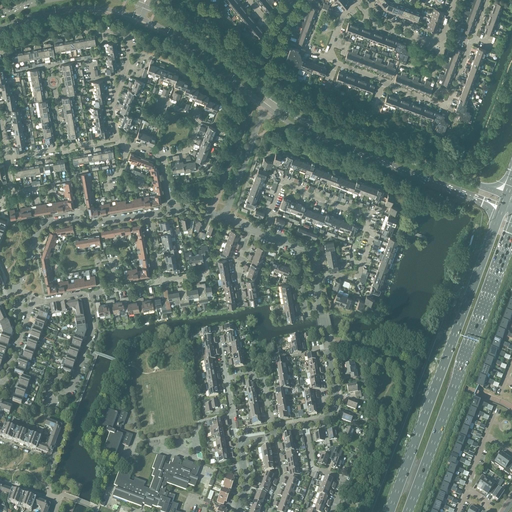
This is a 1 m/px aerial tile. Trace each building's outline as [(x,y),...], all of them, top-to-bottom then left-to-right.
[(233,0),(229,4),(233,9),(240,3),(237,0),(237,1),(235,0),(233,0)] [(262,0),(259,3),(263,8),(272,0),(268,0),(267,0),(262,0)] [(273,0),(272,0),(263,8),(267,13),(274,7),(271,5),(275,2),(273,0)] [(346,0),(345,0),(339,5),(343,10),(350,5),(348,3),(349,2),(346,0)] [(381,5),(384,9),(389,1),(388,0),(382,0),(376,6),(378,7),(381,5)] [(388,14),(390,15),(394,3),(389,1),(384,9),(389,11),(388,14)] [(472,5),(471,8),(479,11),(481,5),(469,1),(468,3),(472,5)] [(494,6),(493,8),(501,11),(503,5),(495,2),(493,6),(494,6)] [(233,9),(237,14),(243,9),(242,7),(242,6),(240,3),(233,9)] [(394,13),(396,14),(399,5),(394,3),(390,15),(392,16),(394,13)] [(398,18),(400,19),(404,7),(399,5),(396,14),(399,15),(398,18)] [(304,9),(303,11),(316,16),(318,10),(309,7),(308,10),(304,9)] [(404,16),(407,17),(410,9),(404,7),(400,19),(402,20),(404,16)] [(434,8),(432,14),(444,18),(446,13),(441,11),(434,8)] [(465,10),(464,12),(477,17),(479,11),(471,8),(470,11),(465,10)] [(491,10),(490,14),(498,17),(501,11),(493,8),(492,10),(491,10)] [(237,14),(241,19),(248,13),(245,10),(243,9),(237,14)] [(408,22),(410,23),(415,11),(410,9),(407,17),(409,18),(408,22)] [(306,15),(305,19),(313,22),(316,16),(303,11),(302,14),(306,15)] [(415,11),(410,23),(413,24),(414,20),(417,21),(420,13),(415,11)] [(468,16),(467,20),(475,23),(477,17),(464,12),(463,15),(468,16)] [(241,19),(245,24),(251,18),(250,17),(250,16),(248,13),(241,19)] [(432,14),(430,19),(439,22),(440,20),(443,21),(444,18),(432,14)] [(489,18),(489,20),(496,23),(498,17),(490,14),(489,17),(489,18)] [(245,24),(249,28),(256,23),(253,20),(251,18),(245,24)] [(299,20),(298,23),(311,28),(313,22),(305,19),(304,22),(299,20)] [(430,19),(429,24),(441,28),(442,25),(438,24),(439,22),(430,19)] [(461,22),(460,24),(473,29),(475,23),(467,20),(465,23),(461,22)] [(487,22),(486,26),(494,29),(496,23),(489,20),(488,22),(487,22)] [(249,28),(253,33),(259,28),(258,26),(259,26),(256,23),(249,28)] [(302,27),(301,30),(309,33),(311,28),(298,23),(297,25),(302,27)] [(346,31),(352,33),(354,26),(352,25),(353,24),(349,23),(346,31)] [(429,24),(427,29),(439,33),(441,28),(429,24)] [(473,29),(460,24),(459,27),(463,28),(462,32),(470,35),(473,29)] [(352,33),(358,35),(361,27),(357,26),(357,27),(354,26),(352,33)] [(486,26),(484,29),(485,30),(484,32),(492,35),(494,29),(486,26)] [(358,35),(363,38),(366,30),(364,29),(361,27),(358,35)] [(259,28),(253,33),(257,38),(264,33),(261,29),(261,30),(259,28)] [(295,32),(294,35),(307,39),(309,33),(301,30),(299,34),(295,32)] [(363,38),(369,40),(372,32),(369,30),(368,31),(366,30),(363,38)] [(369,40),(375,42),(378,35),(376,34),(376,33),(372,32),(369,40)] [(307,39),(294,35),(293,37),(298,39),(296,43),(305,46),(307,39)] [(375,42),(381,44),(385,36),(381,35),(380,35),(378,35),(375,42)] [(381,44),(387,46),(390,39),(388,38),(388,37),(385,36),(381,44)] [(387,46),(393,49),(396,40),(392,39),(392,40),(390,39),(387,46)] [(396,40),(393,49),(395,49),(395,51),(398,52),(397,56),(398,56),(398,59),(402,60),(401,63),(405,64),(407,58),(406,58),(408,54),(410,55),(411,52),(405,50),(406,47),(405,46),(406,43),(403,42),(403,44),(399,42),(399,41),(396,40)] [(296,66),(300,67),(303,59),(301,58),(301,57),(299,56),(298,54),(299,52),(297,51),(298,49),(296,48),(297,45),(291,43),(289,50),(285,61),(297,65),(296,66)] [(356,49),(353,48),(352,52),(348,51),(345,59),(351,62),(356,49)] [(448,50),(447,52),(460,57),(462,51),(454,48),(453,51),(448,50)] [(478,48),(476,54),(485,57),(486,53),(485,53),(486,50),(478,48)] [(358,50),(356,49),(351,62),(357,64),(360,56),(357,54),(358,50)] [(357,64),(363,66),(368,53),(365,52),(363,57),(360,56),(357,64)] [(451,57),(450,60),(458,63),(460,57),(447,52),(447,55),(451,57)] [(363,66),(369,68),(372,60),(368,59),(370,54),(368,53),(363,66)] [(476,54),(474,60),(482,62),(482,60),(483,61),(485,57),(476,54)] [(369,68),(375,70),(380,58),(377,57),(375,61),(372,60),(369,68)] [(375,70),(381,73),(384,64),(380,63),(382,59),(380,58),(375,70)] [(304,68),(306,69),(309,61),(303,59),(300,67),(303,69),(304,68)] [(145,69),(141,79),(144,81),(147,72),(153,74),(156,67),(153,66),(154,64),(153,64),(154,61),(151,60),(148,70),(145,69)] [(444,62),(443,64),(456,69),(458,63),(450,60),(448,63),(444,62)] [(474,60),(472,66),(480,69),(482,65),(481,65),(482,62),(474,60)] [(308,70),(311,72),(314,64),(309,61),(306,69),(308,70)] [(381,73),(387,75),(391,62),(389,61),(387,66),(384,64),(381,73)] [(391,62),(387,75),(393,77),(396,69),(392,67),(394,63),(391,62)] [(315,72),(318,73),(320,66),(314,64),(311,72),(315,73),(315,72)] [(447,68),(445,72),(454,75),(456,69),(443,64),(442,67),(447,68)] [(152,77),(157,79),(158,76),(162,67),(160,66),(158,67),(156,67),(153,74),(152,77)] [(320,66),(318,73),(320,74),(319,75),(323,76),(327,68),(320,66)] [(472,66),(470,71),(477,74),(478,72),(479,72),(480,69),(472,66)] [(158,76),(164,78),(167,71),(165,70),(164,68),(162,67),(158,76)] [(163,81),(169,83),(170,80),(173,73),(167,71),(164,78),(163,81)] [(401,76),(397,74),(394,82),(400,85),(405,72),(402,71),(401,76)] [(470,71),(467,77),(476,81),(477,77),(476,76),(477,74),(470,71)] [(336,80),(342,82),(345,74),(341,72),(341,73),(339,72),(336,80)] [(400,85),(406,87),(409,79),(406,77),(407,73),(405,72),(400,85)] [(440,74),(439,76),(452,81),(454,75),(445,72),(444,75),(440,74)] [(170,80),(175,82),(175,83),(177,78),(178,75),(173,73),(170,80)] [(342,82),(348,84),(351,77),(348,76),(349,75),(345,74),(342,82)] [(406,87),(412,89),(417,76),(414,75),(412,80),(409,79),(406,87)] [(412,89),(418,91),(421,83),(417,82),(419,77),(417,76),(412,89)] [(452,81),(439,76),(438,79),(442,80),(441,84),(449,87),(452,81)] [(348,84),(354,86),(357,78),(353,77),(353,78),(351,77),(348,84)] [(467,77),(465,83),(473,86),(474,84),(476,81),(467,77)] [(174,86),(180,88),(183,80),(177,78),(175,83),(175,82),(174,86)] [(354,86),(360,89),(362,81),(360,80),(361,80),(357,78),(354,86)] [(136,79),(133,85),(141,88),(143,82),(136,79)] [(180,88),(185,90),(187,86),(188,84),(188,82),(183,80),(180,88)] [(418,91),(424,94),(428,81),(426,80),(424,84),(421,83),(418,91)] [(360,89),(366,91),(369,83),(365,81),(365,82),(362,81),(360,89)] [(428,81),(424,94),(430,96),(433,87),(429,86),(431,82),(428,81)] [(369,83),(366,91),(372,93),(374,86),(372,85),(372,84),(369,83)] [(465,83),(463,89),(471,92),(473,89),(472,88),(473,86),(465,83)] [(133,85),(131,91),(136,92),(136,93),(139,94),(141,88),(133,85)] [(187,94),(190,95),(193,88),(187,86),(185,90),(184,93),(183,95),(186,96),(187,94)] [(190,95),(195,97),(197,92),(198,92),(198,90),(193,88),(190,95)] [(124,92),(123,94),(134,98),(136,93),(136,92),(131,91),(128,89),(127,93),(124,92)] [(463,89),(461,95),(468,98),(469,96),(470,96),(471,92),(463,89)] [(194,100),(200,102),(203,94),(198,92),(197,92),(195,97),(194,100)] [(125,98),(124,101),(132,104),(134,98),(123,94),(122,96),(125,98)] [(200,102),(206,104),(207,100),(208,100),(209,96),(203,94),(200,102)] [(384,102),(390,104),(393,97),(391,96),(391,95),(387,94),(384,102)] [(459,97),(458,101),(466,104),(468,98),(461,95),(460,97),(459,97)] [(390,104),(396,107),(399,98),(396,97),(395,98),(393,97),(390,104)] [(396,107),(402,109),(405,101),(403,101),(403,100),(399,98),(396,107)] [(98,100),(95,100),(96,103),(94,103),(94,107),(104,105),(103,102),(105,102),(105,99),(104,99),(98,100)] [(204,107),(210,109),(213,102),(208,100),(207,100),(206,104),(204,107)] [(17,101),(7,103),(8,106),(6,106),(6,109),(16,108),(15,105),(17,105),(17,101)] [(119,103),(119,105),(130,109),(132,104),(124,101),(123,104),(119,103)] [(402,109),(408,111),(411,103),(407,101),(407,102),(405,101),(402,109)] [(466,104),(458,101),(457,104),(458,104),(456,108),(454,107),(453,110),(457,111),(456,113),(460,114),(458,120),(460,121),(461,119),(465,120),(465,121),(470,123),(472,119),(469,118),(471,114),(469,113),(469,112),(466,110),(467,107),(465,106),(466,104)] [(213,102),(210,109),(209,112),(215,114),(219,104),(213,102)] [(408,111),(414,113),(417,106),(415,105),(415,104),(411,103),(408,111)] [(120,112),(124,114),(125,114),(127,115),(128,115),(130,109),(119,105),(118,108),(121,109),(120,112)] [(414,113),(420,115),(423,107),(419,106),(419,107),(417,106),(414,113)] [(420,115),(426,118),(429,110),(426,109),(427,108),(423,107),(420,115)] [(426,118),(432,120),(435,111),(431,110),(431,111),(429,110),(426,118)] [(435,111),(432,120),(434,121),(433,122),(437,123),(436,127),(437,127),(436,130),(441,131),(440,134),(444,135),(446,130),(445,129),(446,126),(448,126),(449,123),(444,121),(445,118),(444,117),(445,114),(442,113),(441,115),(438,113),(435,111)] [(120,116),(119,118),(130,122),(132,116),(128,115),(127,115),(125,114),(124,114),(123,117),(120,116)] [(130,122),(119,118),(118,121),(122,122),(120,125),(126,127),(125,130),(130,132),(131,129),(128,128),(130,122)] [(208,126),(206,132),(216,136),(218,130),(208,126)] [(100,131),(100,132),(101,134),(99,135),(100,138),(109,136),(109,133),(110,133),(110,130),(107,130),(100,131)] [(136,139),(142,141),(145,134),(139,132),(136,139)] [(206,132),(204,137),(214,141),(216,136),(206,132)] [(142,141),(147,143),(150,136),(145,134),(142,141)] [(150,136),(147,143),(153,146),(156,138),(150,136)] [(204,137),(202,143),(212,147),(214,141),(204,137)] [(202,143),(200,149),(208,152),(210,152),(212,147),(202,143)] [(200,149),(198,154),(206,157),(208,152),(200,149)] [(130,163),(135,165),(138,157),(133,155),(134,154),(131,153),(128,160),(131,161),(130,163)] [(281,155),(276,153),(273,161),(278,164),(280,158),(281,155)] [(196,160),(195,160),(200,166),(203,163),(206,157),(197,154),(196,156),(197,158),(196,160)] [(179,155),(176,156),(179,173),(184,172),(184,170),(184,169),(183,163),(183,161),(180,162),(179,155)] [(285,160),(284,164),(289,166),(292,157),(287,155),(286,155),(285,155),(284,155),(283,156),(282,157),(281,158),(285,160)] [(141,164),(144,165),(146,159),(143,158),(143,159),(138,157),(135,165),(140,167),(141,164)] [(289,166),(295,168),(298,159),(292,157),(289,166)] [(271,167),(273,162),(264,158),(262,164),(265,165),(271,167)] [(145,169),(150,170),(152,164),(153,164),(153,163),(148,161),(149,160),(146,159),(144,165),(146,166),(145,169)] [(295,168),(300,170),(303,161),(298,159),(295,168)] [(195,161),(189,162),(190,170),(196,169),(196,168),(200,166),(195,160),(195,161)] [(300,170),(305,172),(309,163),(303,161),(300,170)] [(305,172),(311,174),(313,167),(314,165),(309,163),(305,172)] [(265,177),(267,172),(263,170),(265,166),(263,165),(262,165),(261,166),(260,166),(260,167),(259,168),(258,168),(256,174),(265,177)] [(310,175),(315,177),(319,169),(313,167),(311,174),(310,175)] [(154,175),(154,178),(161,177),(160,174),(159,174),(158,169),(150,170),(151,176),(154,175)] [(315,177),(321,179),(324,171),(319,169),(315,177)] [(329,173),(324,171),(321,179),(326,181),(329,173)] [(82,177),(83,182),(91,181),(90,175),(88,176),(87,173),(86,173),(81,174),(81,177),(82,177)] [(326,181),(331,183),(335,175),(329,173),(326,181)] [(263,182),(265,177),(256,174),(254,179),(263,182)] [(331,183),(337,185),(340,177),(335,175),(331,183)] [(152,181),(153,186),(161,185),(160,180),(161,180),(161,177),(154,178),(155,181),(152,181)] [(337,185),(342,187),(345,179),(340,177),(337,185)] [(261,188),(263,182),(254,179),(252,185),(261,188)] [(342,187),(347,189),(351,181),(345,179),(342,187)] [(83,187),(83,190),(90,189),(90,186),(92,186),(91,181),(83,182),(84,187),(83,187)] [(347,189),(353,191),(356,183),(351,181),(347,189)] [(353,192),(358,194),(359,191),(362,183),(356,181),(356,183),(353,191),(353,192)] [(63,186),(64,191),(72,190),(71,185),(72,185),(72,182),(65,183),(66,186),(63,186)] [(359,191),(364,194),(367,185),(362,183),(359,191)] [(161,185),(153,186),(154,191),(156,191),(157,194),(163,193),(163,189),(162,190),(161,185)] [(259,193),(261,188),(252,185),(250,190),(259,193)] [(364,194),(369,196),(373,187),(367,185),(364,194)] [(369,196),(375,198),(378,189),(373,187),(369,196)] [(85,193),(86,198),(94,196),(93,191),(91,192),(90,189),(83,190),(84,193),(85,193)] [(375,198),(380,200),(382,195),(382,196),(383,191),(378,189),(375,198)] [(72,190),(64,191),(65,196),(67,196),(68,199),(75,198),(74,195),(73,195),(72,190)] [(257,198),(259,193),(250,190),(249,195),(257,198)] [(152,196),(152,199),(153,205),(157,205),(157,204),(158,203),(158,205),(162,204),(161,198),(163,198),(162,194),(152,196)] [(382,195),(380,200),(383,201),(383,202),(390,205),(394,197),(388,194),(387,197),(382,196),(382,195)] [(255,204),(257,198),(249,195),(247,201),(255,204)] [(94,196),(86,198),(87,203),(86,203),(86,206),(93,205),(92,202),(95,201),(94,196)] [(144,197),(144,200),(145,206),(150,205),(150,206),(153,205),(152,199),(150,199),(149,197),(144,197)] [(141,198),(136,199),(137,207),(142,206),(143,207),(146,207),(145,206),(144,200),(142,201),(141,198)] [(285,211),(286,209),(289,200),(283,198),(279,209),(285,211)] [(68,203),(65,204),(66,210),(69,210),(69,209),(71,208),(71,209),(74,209),(73,203),(75,203),(75,199),(67,201),(68,203)] [(131,202),(129,203),(130,209),(133,209),(133,208),(137,207),(136,199),(131,200),(131,202)] [(286,209),(291,211),(294,202),(289,200),(286,209)] [(62,201),(57,202),(58,210),(63,210),(63,211),(66,210),(65,204),(62,204),(62,201)] [(125,201),(120,202),(122,210),(127,209),(127,210),(130,209),(129,203),(126,203),(125,201)] [(253,209),(255,204),(247,201),(244,206),(253,209)] [(52,206),(49,206),(50,213),(53,212),(53,211),(58,210),(57,202),(52,203),(52,206)] [(116,205),(113,206),(114,212),(117,212),(117,210),(122,210),(120,202),(115,202),(116,205)] [(291,211),(296,213),(299,204),(294,202),(291,211)] [(110,203),(105,204),(106,212),(111,212),(111,213),(114,212),(113,206),(110,206),(110,203)] [(301,216),(306,218),(309,210),(306,209),(308,204),(306,203),(305,206),(304,208),(302,215),(301,215),(301,216)] [(46,204),(41,205),(42,213),(47,212),(47,213),(50,213),(49,206),(47,207),(46,204)] [(100,208),(97,208),(98,215),(101,214),(101,213),(106,212),(105,204),(99,205),(100,208)] [(296,213),(301,215),(302,215),(304,208),(305,206),(299,204),(296,213)] [(36,209),(34,209),(35,216),(38,215),(38,214),(42,213),(41,205),(36,206),(36,209)] [(399,208),(390,205),(387,213),(389,213),(388,216),(392,218),(394,213),(397,214),(399,208)] [(98,215),(97,208),(94,209),(94,206),(86,207),(87,211),(89,211),(90,216),(93,216),(93,215),(95,214),(95,215),(98,215)] [(30,207),(25,208),(27,216),(31,215),(32,216),(35,216),(34,209),(31,210),(30,207)] [(306,218),(312,220),(316,207),(314,207),(312,211),(309,210),(306,218)] [(312,220),(317,222),(320,214),(317,213),(319,208),(316,207),(312,220)] [(21,211),(18,212),(19,218),(22,218),(22,217),(27,216),(25,208),(20,209),(21,211)] [(19,218),(18,212),(15,212),(15,210),(9,210),(11,219),(16,218),(16,219),(19,218)] [(256,210),(254,215),(262,219),(264,213),(266,214),(267,212),(263,210),(262,212),(256,210)] [(322,224),(323,223),(325,216),(326,214),(327,211),(325,211),(323,215),(320,214),(317,222),(322,224)] [(323,223),(328,225),(331,216),(326,214),(325,216),(323,223)] [(328,225),(334,227),(337,218),(331,216),(328,225)] [(388,216),(386,222),(395,225),(397,219),(392,218),(388,216)] [(274,223),(283,226),(285,221),(276,217),(274,223)] [(182,219),(183,228),(190,227),(188,218),(182,219)] [(334,227),(339,229),(342,220),(337,218),(334,227)] [(195,228),(201,231),(204,222),(198,220),(195,228)] [(339,229),(344,231),(347,222),(342,220),(339,229)] [(166,229),(167,232),(174,230),(173,224),(169,225),(169,221),(160,223),(161,230),(166,229)] [(344,231),(350,233),(353,224),(347,222),(344,231)] [(386,222),(384,227),(393,230),(395,225),(386,222)] [(140,223),(135,224),(136,226),(133,226),(133,231),(136,230),(137,233),(144,232),(143,228),(141,228),(140,223)] [(70,226),(65,227),(66,235),(71,234),(71,232),(74,231),(72,224),(69,225),(70,226)] [(129,226),(125,227),(126,235),(131,234),(131,231),(133,231),(133,226),(136,226),(135,224),(129,225),(129,226)] [(207,233),(213,235),(216,226),(210,224),(207,233)] [(353,224),(350,233),(355,235),(358,226),(353,224)] [(120,226),(116,227),(118,234),(120,233),(121,236),(126,235),(125,227),(120,228),(120,226)] [(58,234),(57,227),(51,228),(49,232),(55,235),(56,234),(58,234)] [(60,227),(57,227),(58,234),(60,233),(61,236),(66,235),(65,227),(60,228),(60,227)] [(114,229),(109,229),(110,238),(115,237),(115,234),(118,234),(116,227),(113,227),(114,229)] [(393,230),(384,227),(382,233),(391,236),(393,230)] [(298,228),(296,233),(305,236),(307,231),(298,228)] [(110,238),(109,229),(104,230),(104,229),(101,230),(102,236),(105,236),(105,238),(110,238)] [(162,236),(163,242),(172,241),(171,237),(175,237),(174,230),(167,232),(167,235),(162,236)] [(231,231),(229,236),(238,240),(239,236),(244,238),(245,236),(231,231)] [(307,237),(315,240),(317,235),(309,231),(307,237)] [(55,235),(49,232),(48,235),(49,235),(48,240),(56,243),(57,238),(55,237),(55,235)] [(136,238),(136,243),(145,241),(144,237),(145,236),(144,233),(138,234),(138,237),(136,238)] [(88,238),(83,239),(85,247),(90,246),(89,244),(92,243),(91,236),(88,237),(88,238)] [(94,236),(91,236),(92,243),(95,243),(95,245),(101,244),(99,236),(94,237),(94,236)] [(229,236),(227,242),(241,247),(242,245),(237,243),(238,240),(229,236)] [(390,237),(388,243),(396,246),(398,241),(390,237)] [(85,247),(83,239),(78,240),(78,239),(75,239),(75,241),(76,246),(79,245),(80,248),(85,247)] [(45,244),(44,247),(50,249),(51,247),(54,247),(56,243),(48,240),(46,244),(45,244)] [(140,247),(140,250),(147,249),(146,246),(145,246),(145,241),(136,243),(137,248),(140,247)] [(170,248),(170,251),(177,250),(176,244),(174,244),(173,241),(172,241),(163,242),(164,249),(170,248)] [(227,242),(225,248),(234,251),(235,247),(240,249),(241,247),(227,242)] [(388,243),(386,248),(394,251),(396,246),(388,243)] [(199,254),(195,254),(197,263),(204,262),(203,257),(206,256),(205,253),(208,252),(207,245),(201,246),(201,250),(198,250),(199,254)] [(257,249),(255,252),(265,256),(267,250),(253,245),(252,247),(257,249)] [(49,252),(50,249),(44,247),(43,250),(44,250),(43,253),(51,256),(52,253),(49,252)] [(234,251),(225,248),(223,253),(237,258),(237,256),(233,255),(234,251)] [(386,248),(384,254),(392,257),(394,251),(386,248)] [(138,253),(139,259),(147,257),(146,252),(148,252),(147,249),(140,250),(141,253),(138,253)] [(165,255),(167,262),(175,261),(175,257),(178,256),(177,250),(170,251),(171,254),(165,255)] [(197,263),(195,254),(192,255),(191,251),(185,253),(186,259),(189,259),(190,264),(197,263)] [(249,254),(249,256),(263,261),(265,256),(255,252),(254,256),(249,254)] [(384,254),(382,259),(390,262),(392,257),(384,254)] [(253,260),(251,263),(259,266),(259,267),(260,267),(263,261),(249,256),(248,258),(253,260)] [(147,257),(139,259),(140,264),(143,263),(143,266),(150,265),(149,262),(148,262),(147,257)] [(42,267),(49,266),(48,263),(51,263),(50,258),(42,259),(42,264),(41,264),(42,267)] [(382,259),(380,264),(388,267),(390,262),(382,259)] [(175,261),(167,262),(168,269),(173,268),(174,274),(181,273),(179,263),(176,264),(175,261)] [(272,276),(274,276),(279,264),(273,262),(270,270),(274,271),(272,276)] [(245,265),(244,267),(257,272),(259,267),(259,266),(251,263),(250,267),(248,266),(245,265)] [(278,272),(282,274),(284,266),(279,264),(274,276),(276,277),(278,272)] [(380,264),(378,270),(386,273),(388,267),(380,264)] [(219,267),(220,273),(229,272),(228,268),(230,268),(233,268),(233,265),(219,267)] [(44,270),(44,275),(53,273),(52,268),(49,269),(49,266),(42,267),(42,270),(44,270)] [(284,266),(282,274),(285,275),(283,280),(286,281),(290,268),(284,266)] [(143,270),(140,271),(141,275),(144,275),(144,277),(150,276),(149,270),(151,270),(150,267),(143,268),(143,270)] [(257,272),(244,267),(243,270),(246,271),(246,270),(248,271),(247,275),(255,278),(257,272)] [(137,269),(132,270),(133,278),(138,277),(138,278),(144,277),(144,275),(141,275),(140,271),(137,271),(137,269)] [(133,278),(132,270),(127,271),(127,273),(124,274),(125,280),(129,280),(128,279),(133,278)] [(378,270),(376,275),(384,278),(386,273),(378,270)] [(53,273),(44,275),(45,280),(44,280),(45,283),(51,282),(51,279),(54,278),(53,273)] [(376,275),(374,280),(382,283),(384,278),(376,275)] [(90,280),(87,280),(88,287),(91,286),(91,285),(96,284),(95,276),(90,277),(90,280)] [(222,285),(224,285),(231,283),(230,283),(230,280),(232,279),(232,280),(235,279),(235,277),(221,279),(222,285)] [(84,278),(79,279),(80,287),(85,286),(85,287),(88,287),(87,280),(84,281),(84,278)] [(74,282),(71,283),(73,289),(76,289),(75,288),(80,287),(79,279),(74,280),(74,282)] [(332,288),(338,291),(340,284),(342,285),(344,281),(342,280),(341,282),(335,280),(332,288)] [(374,280),(372,286),(380,289),(382,283),(374,280)] [(58,285),(56,285),(56,290),(54,290),(54,293),(60,292),(60,290),(65,290),(63,281),(58,282),(58,285)] [(68,281),(63,281),(65,290),(69,289),(70,290),(73,289),(71,283),(69,283),(68,281)] [(56,290),(56,285),(53,286),(52,283),(45,285),(46,288),(48,288),(49,294),(54,293),(54,290),(56,290)] [(280,286),(281,292),(290,290),(290,287),(292,286),(292,287),(295,286),(294,283),(280,286)] [(197,288),(192,289),(193,298),(198,297),(200,304),(204,303),(201,284),(197,285),(197,288)] [(205,284),(201,284),(204,303),(208,302),(207,296),(212,295),(211,286),(206,287),(205,284)] [(372,286),(370,291),(374,293),(378,294),(380,289),(372,286)] [(186,287),(182,288),(185,306),(189,305),(188,299),(193,298),(192,289),(187,290),(186,287)] [(178,291),(173,292),(175,301),(180,300),(181,307),(185,306),(182,288),(178,288),(178,291)] [(168,290),(163,291),(167,313),(171,312),(170,302),(175,301),(173,292),(168,293),(168,290)] [(167,313),(163,291),(159,292),(160,298),(155,299),(156,308),(161,307),(163,313),(167,313)] [(374,293),(370,291),(369,294),(367,293),(364,301),(373,304),(375,299),(372,298),(374,293)] [(334,301),(339,303),(342,295),(337,293),(334,301)] [(151,299),(147,300),(148,311),(154,310),(153,304),(155,304),(153,295),(150,296),(151,299)] [(283,304),(284,304),(284,303),(292,302),(292,298),(294,298),(294,299),(297,298),(296,295),(282,298),(283,304)] [(339,303),(345,305),(348,297),(342,295),(339,303)] [(122,301),(117,302),(119,313),(125,312),(124,309),(126,309),(124,297),(121,298),(122,301)] [(127,297),(124,297),(126,309),(128,309),(129,314),(134,313),(132,302),(128,303),(127,297)] [(142,297),(139,298),(140,307),(142,306),(143,312),(148,311),(147,300),(143,301),(142,297)] [(254,304),(254,306),(259,305),(259,303),(257,297),(249,298),(250,301),(245,302),(245,305),(254,304)] [(350,307),(352,303),(353,299),(348,297),(345,305),(350,307)] [(136,302),(132,302),(134,313),(140,312),(139,307),(140,307),(139,298),(136,298),(136,302)] [(364,301),(357,298),(356,300),(353,299),(352,303),(357,305),(356,308),(361,310),(364,301)] [(113,299),(110,300),(112,311),(113,311),(114,314),(119,313),(117,302),(113,303),(113,299)] [(107,304),(103,305),(105,315),(110,314),(110,312),(112,311),(110,300),(107,300),(107,304)] [(72,310),(74,311),(76,312),(77,318),(85,317),(84,311),(83,311),(82,306),(81,305),(81,304),(81,302),(80,301),(78,302),(77,303),(76,302),(71,303),(71,302),(65,303),(65,304),(66,311),(72,310)] [(235,301),(227,302),(228,309),(228,310),(233,310),(233,308),(237,307),(241,306),(240,303),(235,303),(235,301)] [(105,315),(103,305),(99,305),(98,302),(95,302),(97,311),(98,311),(99,316),(105,315)] [(0,321),(0,323),(8,320),(6,314),(4,315),(2,310),(1,309),(1,308),(1,306),(0,306),(0,321)] [(41,308),(39,313),(48,316),(51,316),(49,307),(41,308)] [(285,309),(286,315),(294,314),(294,310),(296,310),(299,310),(298,307),(285,309)] [(511,313),(506,312),(503,321),(508,323),(511,317),(511,313)] [(36,315),(35,317),(46,321),(48,316),(39,313),(38,315),(36,315)] [(286,315),(288,323),(292,323),(292,321),(305,318),(305,315),(295,316),(294,314),(286,315)] [(36,321),(36,323),(44,326),(46,321),(35,317),(34,320),(36,321)] [(9,319),(8,320),(1,323),(0,323),(0,326),(1,329),(9,325),(8,323),(10,322),(9,319)] [(508,323),(503,321),(499,330),(505,332),(507,326),(511,328),(511,324),(508,323)] [(33,325),(32,327),(42,331),(44,326),(36,323),(35,326),(33,325)] [(225,331),(226,333),(234,332),(232,324),(227,325),(228,327),(219,328),(220,332),(225,331)] [(10,328),(9,325),(1,329),(3,333),(11,330),(13,329),(12,327),(10,328)] [(33,331),(32,333),(40,337),(42,331),(32,327),(31,330),(33,331)] [(88,327),(76,329),(77,331),(75,336),(86,340),(87,337),(85,337),(86,332),(86,330),(88,330),(88,327)] [(202,329),(203,337),(211,336),(211,333),(216,332),(215,329),(207,330),(206,328),(202,329)] [(505,332),(499,330),(495,339),(501,342),(501,341),(503,336),(511,339),(511,334),(505,332)] [(221,337),(222,340),(235,338),(237,337),(236,331),(234,332),(226,333),(226,337),(224,337),(221,337)] [(11,337),(3,333),(1,339),(9,342),(10,339),(12,340),(13,337),(11,337)] [(29,335),(28,338),(38,342),(40,337),(32,333),(31,336),(29,335)] [(295,334),(290,335),(290,336),(291,343),(299,342),(299,339),(300,339),(300,335),(295,336),(295,334)] [(75,336),(73,341),(82,344),(83,342),(85,343),(86,340),(75,336)] [(29,341),(28,344),(37,347),(38,342),(28,338),(27,340),(29,341)] [(9,342),(1,339),(0,341),(0,344),(10,348),(11,345),(9,344),(9,342)] [(501,342),(495,339),(491,349),(497,351),(500,345),(509,349),(510,345),(501,341),(501,342)] [(73,341),(71,346),(82,350),(83,348),(81,347),(82,344),(73,341)] [(204,343),(205,349),(213,348),(213,344),(215,343),(215,344),(218,344),(217,341),(204,343)] [(226,348),(227,351),(240,349),(239,343),(236,343),(236,344),(231,344),(231,345),(231,348),(229,349),(229,348),(226,348)] [(10,348),(0,344),(0,349),(6,352),(7,350),(9,350),(10,348)] [(25,345),(24,348),(35,352),(37,347),(28,344),(27,346),(25,345)] [(82,350),(71,346),(69,351),(78,355),(79,352),(81,353),(82,350)] [(305,347),(292,349),(293,355),(301,354),(301,350),(303,349),(303,350),(306,350),(305,347)] [(25,351),(24,354),(33,357),(35,352),(24,348),(23,350),(25,351)] [(497,351),(491,349),(488,358),(493,360),(496,354),(505,358),(506,354),(497,351)] [(78,355),(69,351),(68,357),(78,360),(79,358),(77,357),(78,355)] [(204,361),(207,361),(212,360),(215,360),(215,356),(217,355),(217,356),(220,355),(219,353),(206,355),(203,355),(204,361)] [(21,355),(20,358),(22,359),(29,361),(31,362),(33,357),(24,354),(23,356),(21,355)] [(228,360),(229,363),(244,360),(243,355),(241,355),(233,356),(233,360),(231,360),(228,360)] [(19,361),(18,363),(27,366),(29,361),(22,359),(20,358),(18,357),(17,360),(19,361)] [(68,357),(66,362),(74,365),(75,362),(77,363),(78,360),(68,357)] [(277,367),(285,365),(285,361),(287,361),(287,362),(290,361),(289,358),(276,361),(277,367)] [(493,360),(488,358),(484,367),(490,369),(492,363),(501,367),(503,363),(493,360)] [(317,366),(316,360),(308,361),(308,365),(303,366),(304,368),(309,367),(317,366)] [(74,365),(66,362),(64,367),(74,371),(75,368),(73,367),(74,365)] [(15,365),(14,367),(25,371),(27,366),(18,363),(17,366),(15,365)] [(345,365),(346,370),(344,370),(345,376),(350,375),(351,379),(357,378),(356,371),(355,371),(354,364),(345,365)] [(205,367),(206,373),(214,372),(213,368),(216,368),(218,368),(218,365),(205,367)] [(15,374),(20,375),(22,376),(23,376),(26,377),(28,372),(25,371),(14,367),(13,370),(16,371),(15,374)] [(74,371),(64,367),(62,372),(70,375),(71,372),(73,373),(74,371)] [(490,369),(484,367),(480,376),(486,379),(486,378),(488,373),(497,376),(499,373),(490,369)] [(278,373),(279,378),(287,377),(287,373),(289,373),(292,373),(291,370),(278,373)] [(310,373),(311,379),(319,378),(318,374),(321,374),(323,374),(323,371),(310,373)] [(21,379),(20,381),(29,384),(31,379),(26,377),(23,376),(22,376),(20,375),(19,378),(21,379)] [(486,379),(480,376),(476,386),(482,388),(485,382),(494,386),(495,382),(486,378),(486,379)] [(207,379),(208,385),(216,384),(215,380),(218,379),(218,380),(221,380),(220,377),(207,379)] [(309,379),(310,385),(319,384),(318,380),(320,380),(323,380),(323,377),(319,378),(311,379),(309,379)] [(19,384),(17,383),(16,386),(27,389),(29,384),(20,381),(19,384)] [(279,384),(280,390),(284,390),(289,389),(289,385),(291,385),(294,385),(293,382),(279,384)] [(355,392),(355,395),(361,394),(360,391),(357,392),(356,384),(347,386),(348,393),(355,392)] [(27,389),(16,386),(15,388),(17,389),(16,391),(25,395),(27,389)] [(222,389),(208,391),(209,397),(218,396),(217,392),(220,391),(220,392),(223,391),(222,389)] [(270,395),(271,398),(285,396),(284,390),(280,390),(275,391),(276,395),(273,395),(270,395)] [(25,395),(16,391),(16,394),(13,393),(13,396),(23,400),(25,395)] [(23,400),(13,396),(12,398),(14,399),(13,402),(21,405),(23,400)] [(305,398),(306,404),(315,403),(314,399),(316,399),(317,399),(319,399),(319,396),(305,398)] [(205,407),(206,413),(212,412),(212,409),(218,408),(216,399),(201,402),(202,408),(205,407)] [(347,407),(356,410),(358,403),(349,399),(347,407)] [(474,399),(470,409),(476,411),(478,405),(487,409),(488,405),(474,399)] [(248,402),(250,408),(258,406),(257,403),(260,402),(260,403),(262,402),(262,400),(248,402)] [(272,407),(273,410),(286,408),(287,408),(286,402),(277,403),(278,407),(275,407),(272,407)] [(0,403),(0,413),(4,411),(9,414),(12,406),(7,404),(6,405),(1,403),(0,403)] [(103,451),(115,456),(120,444),(128,447),(133,435),(120,431),(122,425),(123,426),(128,414),(114,409),(113,412),(106,409),(98,430),(106,433),(103,442),(107,443),(103,451)] [(307,410),(308,414),(306,414),(303,414),(303,417),(317,415),(316,409),(307,410)] [(470,409),(466,418),(472,420),(474,414),(483,418),(485,414),(476,411),(470,409)] [(250,420),(252,420),(260,418),(259,414),(262,414),(262,415),(264,414),(264,411),(251,414),(249,414),(250,420)] [(342,420),(351,423),(353,416),(344,412),(342,420)] [(260,418),(252,420),(252,423),(250,424),(250,423),(247,424),(248,427),(261,424),(260,418)] [(466,418),(462,427),(468,430),(468,429),(470,423),(480,427),(481,424),(472,420),(466,418)] [(53,421),(48,419),(45,427),(50,429),(52,433),(50,438),(58,441),(60,436),(59,435),(61,430),(60,429),(61,429),(62,427),(62,425),(59,425),(58,425),(58,424),(53,422),(53,421)] [(17,430),(5,425),(3,430),(1,437),(12,441),(17,430)] [(462,427),(459,436),(464,439),(464,438),(467,433),(466,433),(476,436),(477,433),(468,429),(468,430),(462,427)] [(347,428),(343,437),(351,440),(354,431),(347,428)] [(25,446),(29,434),(17,430),(12,441),(25,446)] [(329,439),(326,439),(327,445),(330,445),(329,441),(337,439),(335,430),(327,431),(329,439)] [(283,435),(284,441),(292,439),(291,436),(294,435),(294,436),(296,435),(296,432),(283,435)] [(327,445),(326,439),(323,440),(322,432),(314,433),(315,443),(323,442),(324,446),(327,445)] [(39,444),(41,438),(29,434),(25,446),(36,450),(39,444)] [(473,442),(464,438),(464,439),(459,436),(455,446),(461,448),(463,442),(472,446),(473,442)] [(58,441),(50,438),(48,444),(44,446),(39,444),(36,450),(36,451),(41,453),(42,452),(47,454),(48,454),(48,455),(50,455),(52,455),(52,453),(52,452),(53,451),(55,446),(56,447),(58,441)] [(279,445),(280,448),(294,445),(293,439),(292,439),(284,441),(284,445),(282,445),(282,444),(279,445)] [(461,448),(455,446),(451,455),(457,457),(459,451),(468,455),(470,451),(461,448)] [(322,454),(318,463),(326,466),(328,459),(331,460),(336,448),(335,448),(330,449),(328,452),(330,453),(329,457),(322,454)] [(281,457),(282,459),(296,457),(295,451),(286,453),(286,456),(281,457)] [(262,454),(263,460),(272,458),(271,455),(274,454),(274,455),(276,454),(276,452),(262,454)] [(499,467),(506,457),(501,453),(500,455),(497,453),(491,462),(494,465),(495,463),(499,467)] [(176,511),(175,511),(178,505),(172,503),(175,496),(165,492),(166,488),(165,487),(167,483),(186,490),(188,485),(195,487),(198,479),(195,478),(199,468),(192,466),(193,464),(185,461),(184,462),(183,462),(181,467),(178,465),(180,461),(179,461),(180,459),(175,457),(172,464),(170,463),(169,466),(164,464),(166,458),(157,455),(152,469),(155,470),(152,477),(154,478),(150,490),(143,488),(145,483),(142,482),(135,479),(133,482),(129,481),(131,477),(129,477),(130,475),(120,471),(114,486),(116,487),(113,497),(141,507),(142,505),(151,508),(152,506),(159,509),(159,508),(162,509),(161,511),(176,511)] [(331,468),(339,470),(342,461),(343,458),(336,455),(335,459),(331,468)] [(457,457),(451,455),(447,465),(450,465),(453,467),(453,466),(455,461),(465,464),(466,461),(457,457)] [(506,473),(511,463),(510,462),(511,460),(509,459),(506,457),(499,467),(504,470),(503,471),(506,473)] [(283,469),(284,471),(298,469),(297,463),(288,465),(288,468),(283,469)] [(450,465),(446,475),(452,477),(452,476),(454,471),(463,474),(465,471),(453,466),(453,467),(450,465)] [(266,473),(264,479),(276,484),(277,481),(275,480),(275,481),(272,480),(274,476),(266,473)] [(227,474),(224,482),(233,485),(235,480),(233,479),(234,476),(227,474)] [(283,480),(282,482),(296,487),(299,481),(296,480),(298,477),(297,475),(290,476),(288,481),(283,480)] [(452,477),(446,475),(442,484),(448,486),(450,480),(459,484),(461,480),(452,476),(452,477)] [(477,488),(482,492),(489,481),(484,478),(485,477),(482,475),(476,485),(478,486),(478,487),(477,487),(477,488)] [(325,477),(323,483),(335,487),(336,485),(334,484),(331,483),(333,480),(325,477)] [(264,479),(262,485),(269,487),(270,487),(271,484),(273,485),(275,486),(276,484),(264,479)] [(491,495),(497,486),(494,484),(494,485),(489,481),(482,492),(487,495),(488,493),(491,495)] [(224,488),(223,490),(226,491),(227,489),(229,489),(229,490),(231,490),(233,485),(224,482),(223,487),(224,488)] [(286,486),(285,489),(294,493),(296,487),(282,482),(282,484),(286,486)] [(323,483),(321,488),(328,491),(330,487),(332,488),(332,489),(334,490),(335,487),(323,483)] [(442,484),(439,493),(444,495),(447,489),(456,493),(457,489),(448,486),(442,484)] [(12,490),(13,489),(7,487),(6,488),(1,486),(0,487),(0,485),(0,496),(4,495),(10,497),(12,490)] [(269,487),(262,485),(260,490),(267,493),(269,489),(271,490),(271,491),(273,492),(274,489),(270,487),(269,487)] [(497,486),(491,495),(493,496),(492,498),(497,502),(503,493),(498,490),(500,488),(497,486)] [(319,494),(320,494),(326,497),(328,493),(330,494),(330,495),(332,495),(333,493),(328,491),(321,488),(319,494)] [(222,489),(220,495),(228,498),(230,492),(228,492),(229,490),(229,489),(227,489),(226,491),(223,490),(222,489)] [(279,491),(278,493),(292,498),(294,493),(285,489),(284,493),(279,491)] [(7,502),(19,507),(24,494),(12,490),(10,497),(7,502)] [(258,491),(256,496),(264,500),(266,494),(258,491)] [(282,497),(281,500),(290,504),(292,498),(278,493),(277,495),(282,497)] [(439,493),(435,502),(441,505),(441,504),(443,499),(452,502),(453,499),(444,495),(439,493)] [(31,511),(34,505),(33,505),(36,499),(24,494),(19,507),(31,511)] [(320,494),(318,500),(326,503),(328,497),(326,497),(320,494)] [(228,498),(220,495),(217,503),(224,505),(224,502),(226,503),(228,498)] [(256,496),(254,502),(262,505),(264,500),(256,496)] [(40,511),(48,511),(49,509),(49,508),(50,507),(50,505),(50,504),(48,503),(47,504),(46,503),(41,501),(42,500),(36,498),(36,499),(33,505),(34,505),(39,507),(41,511),(40,511)] [(275,502),(274,504),(288,510),(290,504),(281,500),(280,504),(275,502)] [(318,500),(316,505),(323,508),(324,508),(326,503),(318,500)] [(254,502),(252,507),(260,510),(262,505),(254,502)] [(435,502),(431,511),(437,511),(439,508),(448,511),(450,508),(441,504),(441,505),(435,502)]
